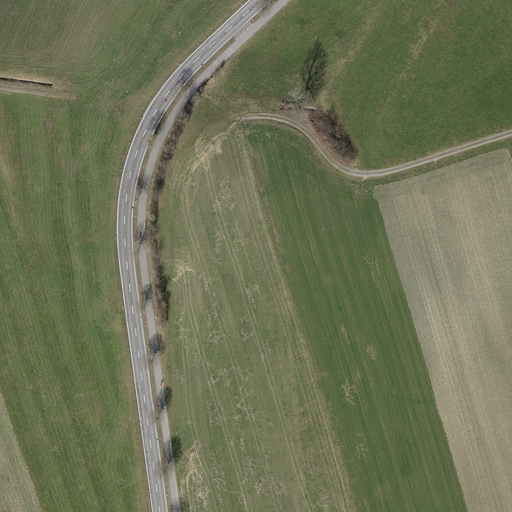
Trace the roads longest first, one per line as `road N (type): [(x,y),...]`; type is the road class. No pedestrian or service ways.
road 1 (secondary): [(160,511),(127,265),(128,190),(163,98),(261,0)]
road 2 (track): [(239,118),(263,115),(302,128),(342,171),(360,176),(511,135)]
